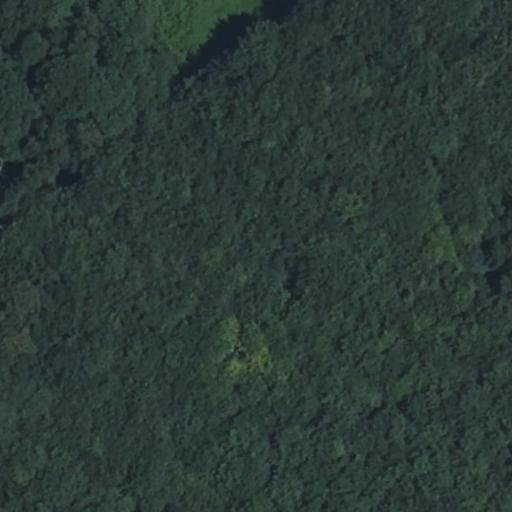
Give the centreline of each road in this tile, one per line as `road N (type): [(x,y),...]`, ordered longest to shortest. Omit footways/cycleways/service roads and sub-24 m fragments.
road 1 (track): [(282,0),(0,231)]
road 2 (track): [(511,382),(270,460),(193,511)]
